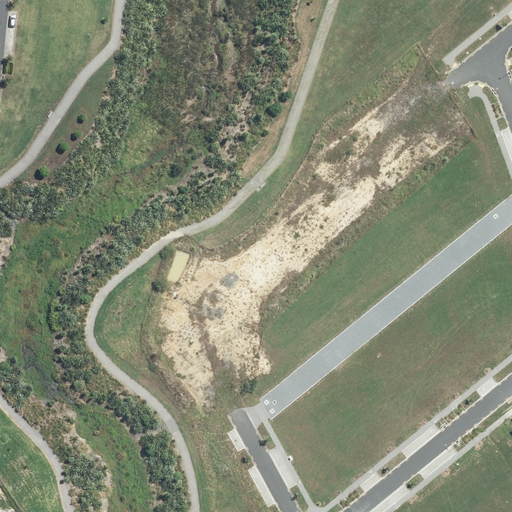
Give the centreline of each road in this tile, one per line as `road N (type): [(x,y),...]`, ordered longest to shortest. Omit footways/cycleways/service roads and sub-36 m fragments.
road 1 (unknown): [(242,422),(194,331),(190,304),(203,283),(486,49)]
road 2 (residential): [(242,422),(511,212)]
road 3 (residential): [(511,375),(341,511)]
